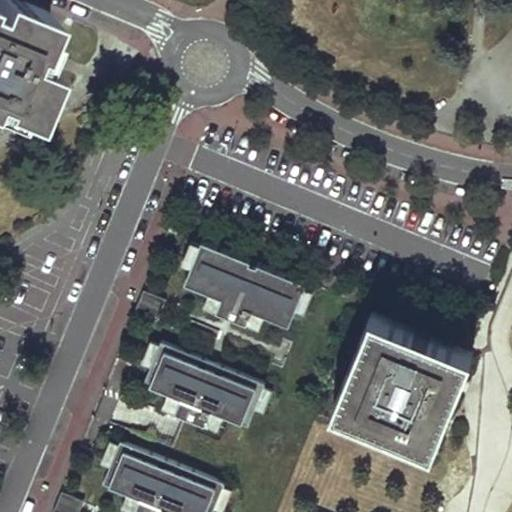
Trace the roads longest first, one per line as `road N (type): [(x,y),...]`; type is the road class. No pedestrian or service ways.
road 1 (residential): [(7,511),(184,91)]
road 2 (residential): [(511,176),(383,148),(237,72)]
